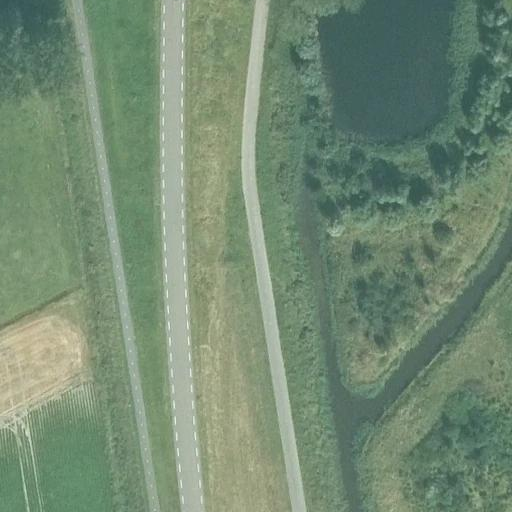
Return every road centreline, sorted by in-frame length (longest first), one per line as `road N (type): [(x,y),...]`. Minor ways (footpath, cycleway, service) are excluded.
road 1 (unclassified): [(299,511),(247,156),(262,0)]
road 2 (tertiary): [(174,0),(183,427),(194,511)]
